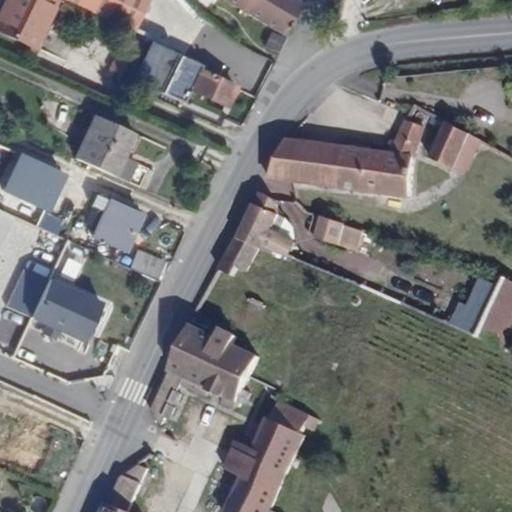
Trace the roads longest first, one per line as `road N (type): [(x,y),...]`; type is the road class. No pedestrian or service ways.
road 1 (tertiary): [(511,34),(387,43),(324,62),(270,127),(82,511)]
road 2 (unknown): [(218,231),(0,133)]
road 3 (unknown): [(270,127),(266,80),(254,62),(178,0)]
